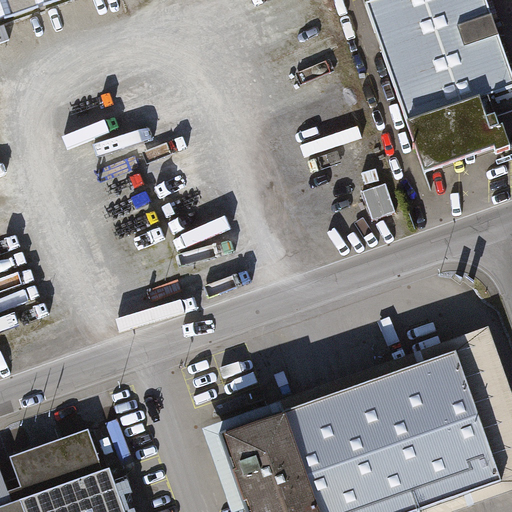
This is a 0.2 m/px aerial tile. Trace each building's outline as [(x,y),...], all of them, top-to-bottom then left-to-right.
[(0,0),(0,30),(88,0),(0,0)] [(387,0),(367,7),(425,175),(495,150),(496,155),(511,150),(503,128),(500,129),(496,119),(511,113),(511,75),(485,0),(387,0)] [(386,185),(363,193),(373,221),(396,213),(386,185)] [(253,511),(488,511),(511,504),(511,356),(505,335),(226,428),(253,511)] [(8,493),(13,505),(15,511),(125,511),(120,498),(116,486),(110,470),(103,472),(89,431),(10,459),(21,489),(8,493)] [(0,509),(13,505),(8,493),(0,469),(0,509)] [(128,482),(116,486),(120,498),(132,493),(128,482)]
